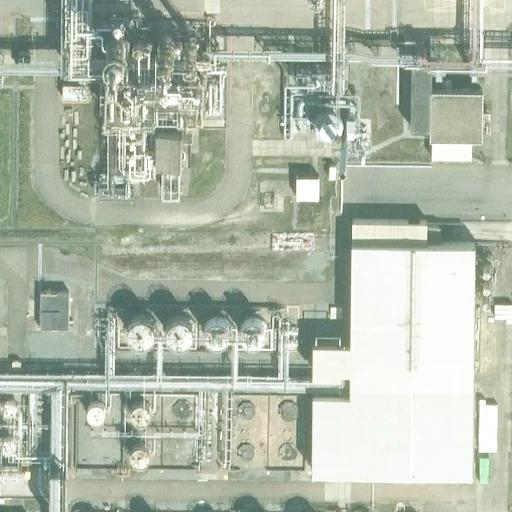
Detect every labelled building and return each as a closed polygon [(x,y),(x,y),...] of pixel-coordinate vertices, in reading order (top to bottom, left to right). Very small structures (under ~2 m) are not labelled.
[(430,63),(410,63),(409,128),(429,128),(429,137),(431,137),(431,157),(471,157),(471,137),(481,137),(482,88),(430,88),(430,63)] [(69,96),(90,97),(92,75),(70,74),(69,96)] [(201,141),(203,106),(174,104),(172,139),(201,141)] [(328,193),(329,166),(305,165),(304,192),(328,193)] [(352,219),(351,240),(349,375),(349,393),(313,393),(311,471),(471,473),(473,242),(425,241),(426,220),(352,219)] [(134,306),(136,335),(208,329),(209,335),(236,333),(235,318),(250,317),(248,296),(134,306)]
